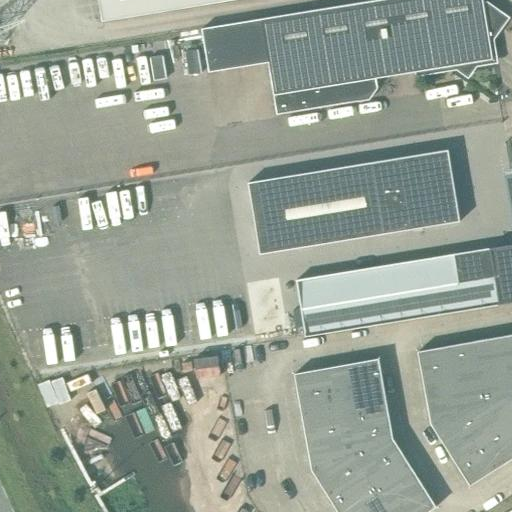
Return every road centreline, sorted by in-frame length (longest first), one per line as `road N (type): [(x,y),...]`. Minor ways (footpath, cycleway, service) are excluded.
road 1 (unclassified): [(315,511),(291,474),(271,358),(398,337)]
road 2 (unknown): [(55,0),(113,23),(269,0)]
road 3 (unclassified): [(459,505),(410,426),(398,337)]
